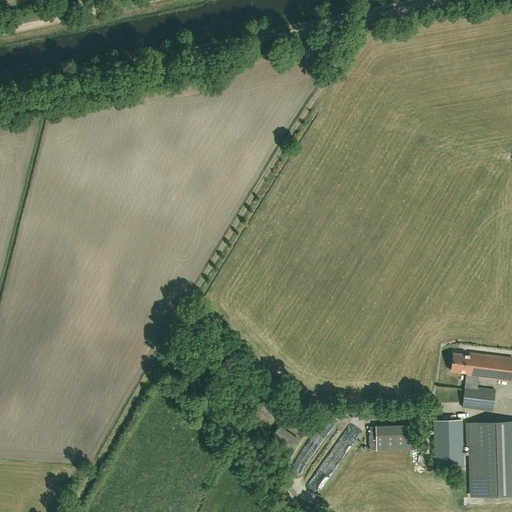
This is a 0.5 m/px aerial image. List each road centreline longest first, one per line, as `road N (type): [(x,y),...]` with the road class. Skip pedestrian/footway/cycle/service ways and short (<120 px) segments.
road 1 (track): [(65,511),(370,9)]
road 2 (track): [(0,95),(448,0)]
road 3 (track): [(0,31),(144,0)]
